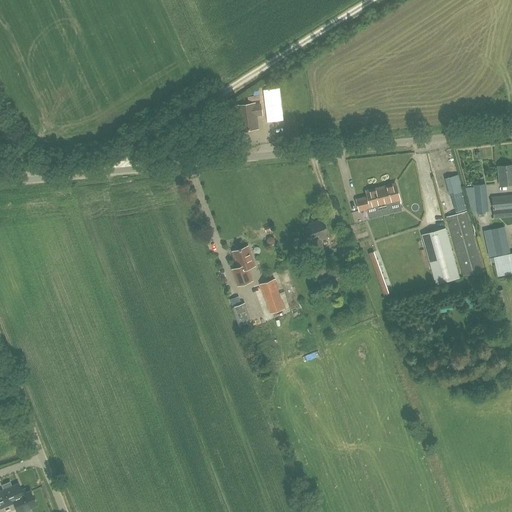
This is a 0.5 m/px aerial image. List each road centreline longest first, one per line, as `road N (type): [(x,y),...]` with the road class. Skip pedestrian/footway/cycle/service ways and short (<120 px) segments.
road 1 (unclassified): [(114,170),(511,129)]
road 2 (unclassified): [(114,170),(376,0)]
road 3 (unclassified): [(68,511),(0,334)]
